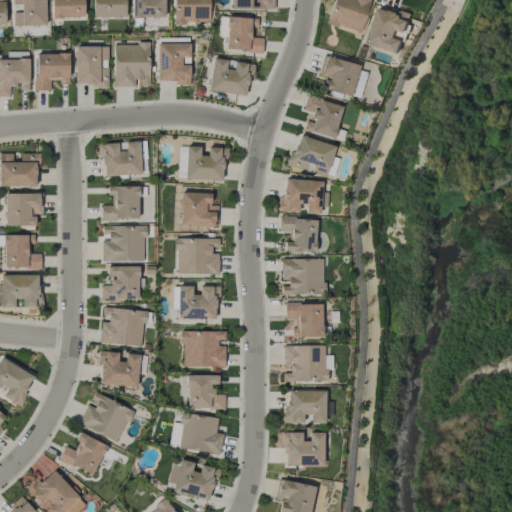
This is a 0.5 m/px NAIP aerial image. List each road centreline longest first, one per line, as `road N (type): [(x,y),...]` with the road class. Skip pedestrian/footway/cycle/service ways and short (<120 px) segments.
road 1 (residential): [(308,0),(257,166),(257,455),(240,511)]
road 2 (residential): [(71,121),(68,377),(48,419),(0,475)]
road 3 (residential): [(0,127),(169,114),(266,130)]
